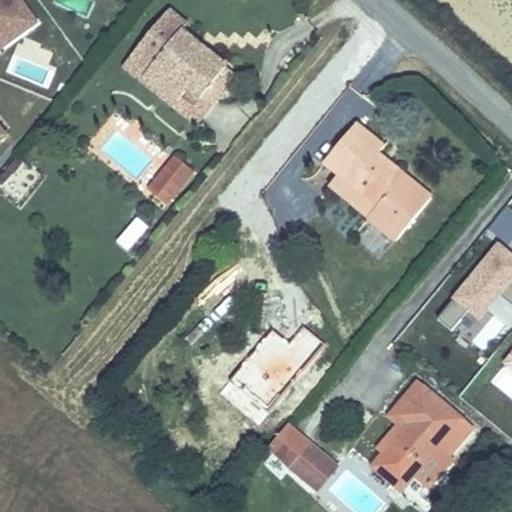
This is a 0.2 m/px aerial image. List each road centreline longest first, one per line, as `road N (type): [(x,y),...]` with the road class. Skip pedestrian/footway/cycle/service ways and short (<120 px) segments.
road 1 (track): [(0,452),(382,18)]
road 2 (tertiary): [(362,0),(511,131)]
